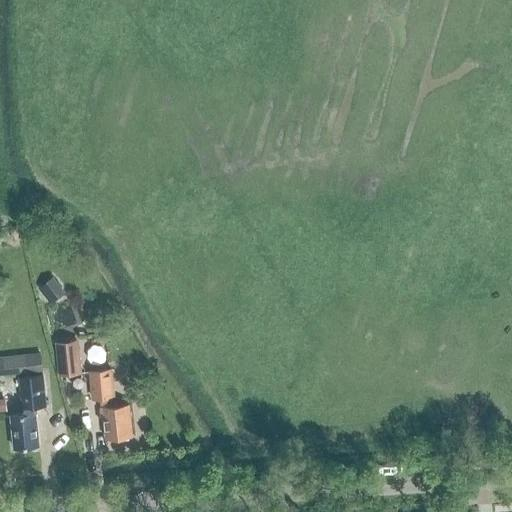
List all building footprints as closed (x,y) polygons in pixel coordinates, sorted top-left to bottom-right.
[(65,294),(53,277),(38,288),(51,305),(65,294)] [(82,374),(78,339),(54,342),(58,376),(82,374)] [(0,358),(0,374),(42,370),(40,354),(0,358)] [(113,397),(110,369),(90,371),(93,399),(100,398),(101,407),(100,407),(101,421),(104,421),(106,439),(131,437),(128,404),(112,406),(111,397),(113,397)] [(45,407),(41,375),(18,377),(22,409),(23,409),(24,414),(10,415),(14,449),(38,446),(34,408),(45,407)]
